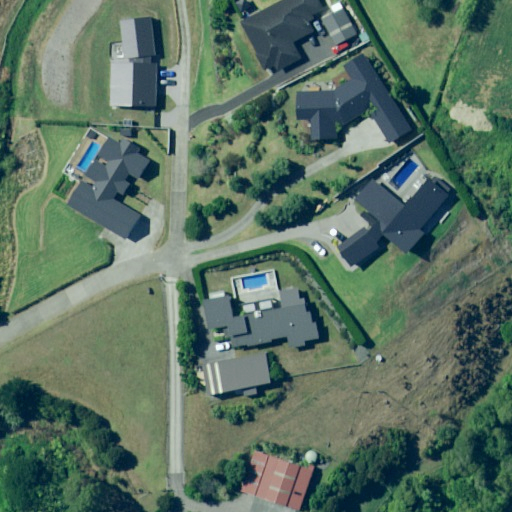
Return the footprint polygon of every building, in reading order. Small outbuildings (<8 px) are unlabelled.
[(242,0),(236,3),(242,14),(254,8),(250,0),(242,0)] [(322,10),(317,0),(286,0),(241,23),(266,72),(275,67),(278,72),(302,59),(293,43),(313,33),(308,22),(314,19),(312,15),(322,10)] [(357,35),(342,9),(321,21),(335,47),(357,35)] [(414,130),(366,54),(344,67),(352,81),(339,90),(300,91),(301,121),(315,120),(316,139),(341,138),(340,125),(347,125),(371,110),(392,144),(414,130)] [(142,216),(115,201),(119,194),(123,197),(129,187),(124,184),(129,175),(139,181),(150,162),(136,154),(139,150),(125,141),(124,144),(110,136),(68,206),(127,241),(142,216)] [(450,194),(432,180),(411,207),(375,179),(359,199),(370,207),(363,217),(376,227),(372,231),(366,227),(342,248),(357,266),(381,246),(378,243),(389,235),(414,254),(429,234),(424,230),(450,194)] [(281,293),(284,309),(239,317),(235,297),(210,302),(215,331),(228,328),(230,339),(235,338),(237,348),(290,338),(292,348),(308,345),(307,342),(321,339),(318,323),(315,324),(312,311),(308,312),(305,299),(302,300),(299,289),(281,293)] [(272,383),(265,353),(203,367),(209,397),(272,383)] [(312,472),(254,453),(241,492),(300,511),(312,472)]
